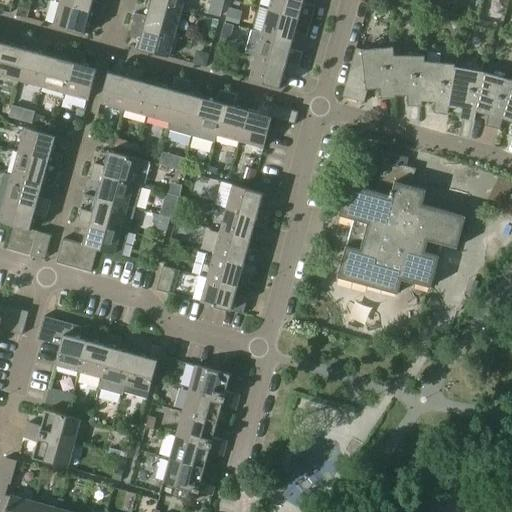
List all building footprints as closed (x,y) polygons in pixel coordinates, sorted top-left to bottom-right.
[(27,0),(21,0),(18,14),(25,16),(30,1),(27,0)] [(60,0),(61,1),(103,13),(105,4),(94,1),(93,0),(60,0)] [(151,0),(151,1),(182,9),(184,0),(151,0)] [(211,0),(211,1),(208,13),(220,17),(225,0),(211,0)] [(271,0),(269,8),(312,20),(315,6),(304,3),(304,0),(271,0)] [(103,13),(61,1),(54,25),(85,33),(87,24),(99,27),(103,13)] [(136,12),(133,21),(176,33),(182,9),(151,1),(147,15),(136,12)] [(229,8),(226,20),(239,23),(242,11),(229,8)] [(312,20),(269,8),(263,32),(294,40),(296,31),(308,35),(312,20)] [(176,33),(133,21),(129,36),(141,39),(138,48),(169,56),(176,33)] [(220,41),(229,43),(234,25),(225,23),(220,41)] [(303,52),(291,49),(294,40),(263,32),(252,29),(246,52),(257,55),(299,66),(303,52)] [(0,58),(0,74),(19,79),(31,37),(22,35),(19,46),(4,42),(0,58)] [(19,79),(42,86),(50,55),(36,51),(39,39),(31,37),(19,79)] [(396,96),(396,94),(396,90),(395,90),(394,55),(394,49),(394,46),(393,46),(393,40),(388,41),(388,47),(363,49),(356,47),(343,96),(365,102),(368,89),(381,88),(382,98),(396,96)] [(42,86),(65,92),(77,50),(62,46),(59,57),(50,55),(42,86)] [(423,105),(423,100),(423,96),(424,60),(425,60),(425,55),(398,55),(398,49),(394,49),(394,55),(395,90),(396,90),(396,94),(409,95),(409,105),(423,105)] [(77,50),(65,92),(89,99),(98,68),(82,64),(85,52),(77,50)] [(207,67),(210,55),(198,51),(194,63),(207,67)] [(299,66),(257,55),(250,79),(281,87),(285,72),(296,75),(299,66)] [(449,113),(450,106),(451,101),(450,101),(455,66),(456,66),(456,63),(455,63),(456,57),(451,57),(451,63),(425,60),(424,60),(423,96),(423,100),(436,102),(435,112),(449,113)] [(475,121),(477,111),(478,107),(477,106),(485,72),(460,67),(461,58),(456,57),(455,63),(456,63),(456,66),(455,66),(450,101),(451,101),(450,106),(463,108),(461,118),(475,121)] [(101,102),(125,109),(136,66),(128,64),(124,75),(109,71),(101,102)] [(125,109),(148,115),(156,84),(142,80),(145,69),(136,66),(125,109)] [(501,128),(504,118),(505,114),(504,114),(511,89),(511,74),(511,79),(485,72),(477,106),(478,107),(477,111),(490,114),(487,124),(501,128)] [(168,129),(169,129),(183,79),(174,76),(171,88),(156,84),(148,115),(170,121),(168,129)] [(169,129),(192,135),(203,97),(188,93),(191,81),(183,79),(169,129)] [(215,142),(217,134),(229,92),(220,89),(217,101),(203,97),(192,135),(215,142)] [(217,134),(240,140),(249,110),(235,106),(238,94),(229,92),(217,134)] [(249,110),(240,140),(264,147),(273,117),(296,124),(299,111),(260,100),(257,112),(249,110)] [(12,105),(10,116),(19,119),(22,108),(12,105)] [(35,114),(33,122),(42,125),(44,117),(35,114)] [(58,120),(55,128),(65,131),(67,126),(65,122),(58,120)] [(26,127),(19,151),(61,162),(64,154),(52,151),(56,135),(26,127)] [(95,162),(92,171),(143,185),(144,185),(151,161),(111,150),(106,165),(95,162)] [(61,162),(19,151),(13,174),(43,182),(46,174),(57,177),(61,162)] [(176,156),(173,167),(182,169),(185,158),(176,156)] [(354,219),(338,276),(399,293),(403,279),(432,287),(440,255),(426,251),(429,239),(458,247),(467,215),(423,203),(427,189),(402,182),(406,168),(385,162),(377,191),(348,183),(339,215),(354,219)] [(101,183),(97,197),(136,208),(143,185),(92,171),(90,180),(101,183)] [(247,171),(244,180),(254,183),(257,174),(247,171)] [(5,172),(0,189),(0,195),(49,209),(51,200),(40,197),(43,182),(13,174),(5,172)] [(180,195),(182,186),(172,183),(170,192),(180,195)] [(233,184),(227,208),(269,220),(272,211),(260,208),(264,192),(233,184)] [(162,215),(174,218),(180,195),(170,192),(168,192),(162,215)] [(0,220),(14,225),(26,228),(31,229),(31,228),(35,214),(46,217),(49,209),(0,195),(0,220)] [(82,209),(80,217),(130,231),(136,208),(97,197),(94,212),(82,209)] [(227,208),(221,231),(251,240),(255,225),(267,228),(269,220),(227,208)] [(84,244),(86,245),(98,248),(123,255),(130,231),(80,217),(77,226),(89,229),(85,243),(84,244)] [(8,248),(20,251),(26,228),(14,225),(8,248)] [(20,251),(31,254),(38,230),(31,228),(31,229),(26,228),(20,251)] [(38,230),(31,254),(45,258),(52,234),(38,230)] [(251,240),(221,231),(214,254),(257,266),(261,251),(249,248),(251,240)] [(57,262),(69,265),(76,240),(64,237),(57,262)] [(69,265),(80,268),(86,245),(84,244),(85,243),(76,240),(69,265)] [(86,245),(80,268),(92,271),(98,248),(86,245)] [(207,252),(200,275),(239,286),(242,271),(254,275),(257,266),(214,254),(207,252)] [(317,256),(314,267),(325,270),(328,259),(317,256)] [(177,269),(164,265),(157,289),(170,292),(177,269)] [(314,269),(305,301),(316,304),(324,272),(314,269)] [(239,286),(200,275),(197,287),(204,290),(201,301),(244,313),(248,298),(236,294),(239,286)] [(0,328),(11,331),(17,308),(0,303),(0,328)] [(29,311),(17,308),(11,331),(23,334),(29,311)] [(38,338),(50,342),(56,319),(45,315),(38,338)] [(56,364),(80,371),(88,340),(81,338),(84,326),(56,319),(50,342),(61,345),(56,364)] [(80,371),(103,377),(115,335),(106,332),(103,344),(88,340),(80,371)] [(123,337),(115,335),(103,377),(100,388),(123,395),(126,383),(135,353),(120,349),(123,337)] [(135,353),(126,383),(126,392),(148,398),(162,347),(152,345),(149,356),(135,353)] [(196,364),(190,388),(238,401),(240,394),(226,390),(231,374),(196,364)] [(190,388),(183,411),(218,421),(222,405),(236,409),(238,401),(190,388)] [(63,391),(59,406),(69,409),(73,394),(63,391)] [(28,422),(26,429),(75,442),(81,418),(47,409),(42,425),(28,422)] [(183,411),(177,434),(226,448),(228,440),(214,436),(218,421),(183,411)] [(157,418),(150,416),(147,426),(154,428),(157,418)] [(75,442),(26,429),(24,437),(38,440),(34,457),(68,466),(75,442)] [(177,434),(171,458),(205,467),(210,451),(223,455),(226,448),(177,434)] [(32,511),(36,501),(12,494),(11,496),(6,494),(9,482),(12,483),(18,460),(5,457),(0,476),(0,511),(32,511)] [(205,467),(171,458),(164,481),(199,491),(213,494),(215,486),(201,482),(205,467)] [(113,478),(121,481),(124,471),(116,468),(113,478)] [(57,511),(59,507),(36,501),(32,511),(57,511)]
